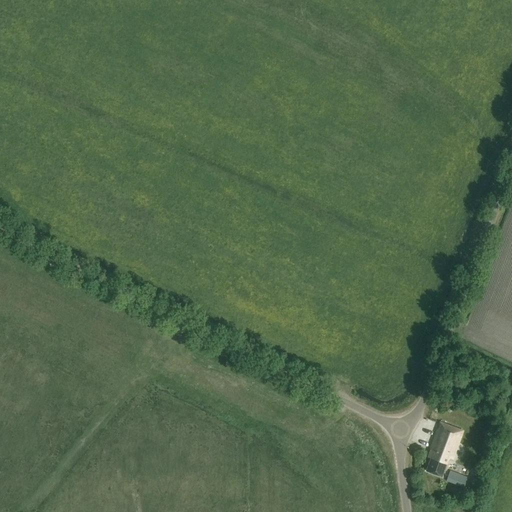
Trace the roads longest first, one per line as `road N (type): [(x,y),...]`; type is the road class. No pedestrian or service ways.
road 1 (unclassified): [(397,429),(0,222)]
road 2 (unclassified): [(397,429),(421,406),(511,156)]
